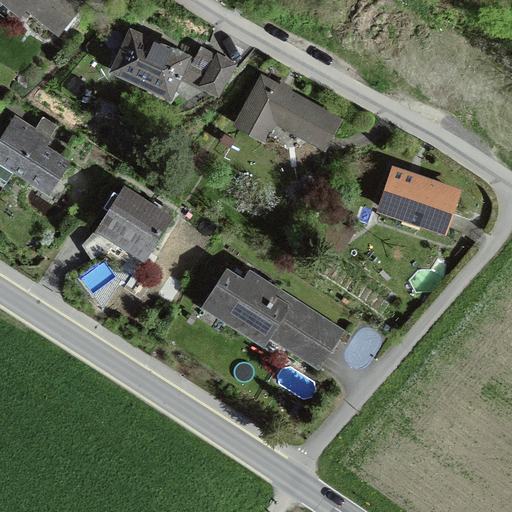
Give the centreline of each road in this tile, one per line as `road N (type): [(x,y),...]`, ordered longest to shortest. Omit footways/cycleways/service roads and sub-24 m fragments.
road 1 (residential): [(511,186),(204,0)]
road 2 (tertiary): [(0,296),(291,481)]
road 3 (residential): [(291,481),(491,252),(511,217)]
